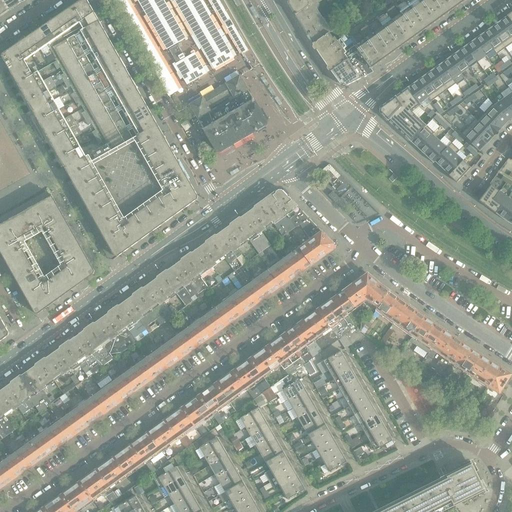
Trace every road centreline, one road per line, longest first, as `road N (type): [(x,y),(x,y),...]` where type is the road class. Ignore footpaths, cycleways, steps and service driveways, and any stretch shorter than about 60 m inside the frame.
road 1 (residential): [(363,251),(4,511)]
road 2 (residential): [(99,0),(219,206)]
road 3 (tertiary): [(30,343),(219,206)]
road 4 (residential): [(304,511),(438,447),(463,446),(486,459)]
road 5 (tertiary): [(347,112),(498,0)]
road 6 (residential): [(511,355),(363,251)]
road 7 (tertiary): [(459,205),(347,112)]
road 8 (tertiary): [(262,0),(264,19),(334,122)]
road 9 (tertiary): [(347,112),(271,0)]
road 10 (residential): [(277,164),(363,251)]
